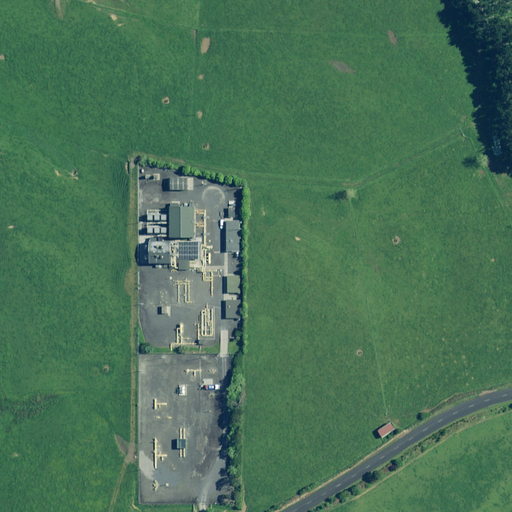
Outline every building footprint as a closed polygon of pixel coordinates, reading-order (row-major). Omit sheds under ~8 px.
[(193,190),(193,177),(171,177),(171,190),(193,190)] [(197,204),(178,204),(172,203),(171,237),(196,238),(197,204)] [(241,221),(228,221),(227,251),(240,252),(241,221)] [(178,264),(178,273),(191,273),(191,260),(202,260),(202,241),(157,241),(157,238),(151,238),(151,263),(178,264)] [(240,293),(240,276),(229,276),(228,292),(240,293)] [(240,318),(240,300),(227,300),(227,318),(240,318)] [(396,429),(391,422),(379,431),(383,437),(396,429)]
